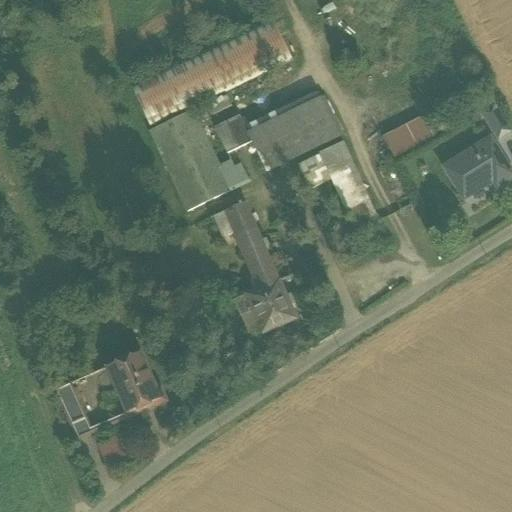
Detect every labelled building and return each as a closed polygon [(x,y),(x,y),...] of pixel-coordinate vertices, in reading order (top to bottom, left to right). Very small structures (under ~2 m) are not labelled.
[(267,14),(125,84),(147,128),(289,58),(267,14)] [(223,94),(205,102),(210,113),(228,104),(223,94)] [(316,94),(245,129),(250,140),(264,169),(336,133),(316,94)] [(493,106),(481,113),(497,138),(509,131),(493,106)] [(235,110),(210,122),(229,160),(232,165),(242,160),(236,147),(250,140),(245,129),(235,110)] [(251,178),(242,160),(232,165),(229,160),(218,166),(191,111),(149,131),(188,210),(251,178)] [(427,120),(383,139),(393,159),(436,141),(427,120)] [(488,140),(442,168),(457,195),(489,177),(495,186),(510,177),(488,140)] [(330,179),(326,181),(348,232),(374,220),(342,146),(320,155),(330,179)] [(319,153),(297,164),(307,189),(326,181),(330,179),(320,155),(319,153)] [(259,289),(278,279),(242,202),(223,211),(232,229),(259,289)] [(232,229),(223,211),(208,217),(217,235),(232,229)] [(259,289),(246,294),(253,310),(262,331),(295,317),(291,307),(295,304),(290,294),(286,296),(278,279),(259,289)] [(253,310),(246,294),(233,300),(240,315),(253,310)] [(140,354),(107,368),(108,371),(116,368),(122,384),(117,391),(127,415),(152,405),(154,408),(167,404),(161,389),(156,391),(140,354)] [(108,371),(117,391),(122,384),(116,368),(108,371)] [(70,385),(55,391),(71,427),(86,420),(70,385)]
